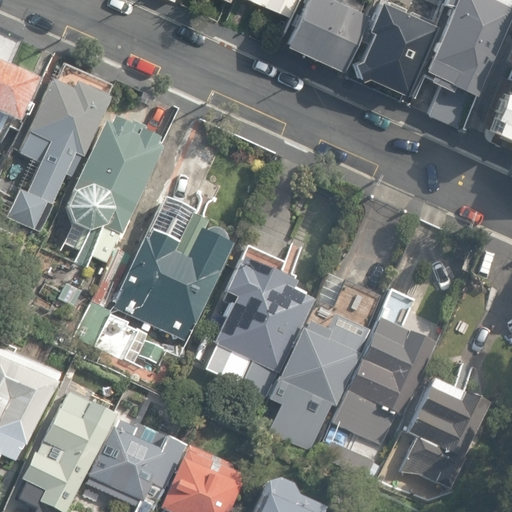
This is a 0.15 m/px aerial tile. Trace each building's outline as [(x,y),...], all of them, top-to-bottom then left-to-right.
[(258,0),(282,10),(285,0),(258,0)] [(362,6),(348,0),(296,0),(277,42),(334,68),(362,6)] [(430,15),(395,0),(374,0),(343,70),(396,94),(430,15)] [(511,0),(439,0),(398,97),(459,123),(511,0)] [(0,58),(11,32),(0,27),(0,58)] [(510,141),(511,137),(511,42),(502,64),(509,67),(498,90),(493,87),(490,94),(489,93),(482,106),(484,107),(476,125),(510,141)] [(35,76),(0,62),(0,131),(19,119),(35,76)] [(68,85),(46,76),(14,149),(37,159),(23,190),(14,187),(2,215),(38,231),(72,151),(80,154),(106,94),(70,79),(68,85)] [(104,121),(99,119),(61,204),(66,219),(84,227),(99,221),(117,229),(158,138),(107,114),(104,121)] [(228,236),(183,216),(171,243),(143,230),(111,304),(184,336),(228,236)] [(312,290),(234,256),(219,290),(231,295),(211,341),(248,357),(235,385),(264,398),(312,290)] [(432,343),(373,317),(326,424),(385,450),(432,343)] [(358,346),(302,322),(267,403),(284,410),(278,423),(305,434),(316,408),(328,413),(358,346)] [(56,370),(0,345),(0,454),(15,461),(56,370)] [(483,400),(425,376),(402,431),(409,433),(394,469),(445,490),(483,400)] [(110,411),(57,388),(19,476),(45,487),(40,499),(67,511),(110,411)] [(135,424),(113,414),(82,486),(130,507),(127,511),(150,511),(182,440),(159,430),(154,441),(131,431),(135,424)] [(224,511),(243,470),(186,445),(156,511),(224,511)] [(290,482),(265,476),(250,511),(321,511),(324,506),(294,493),(290,482)]
